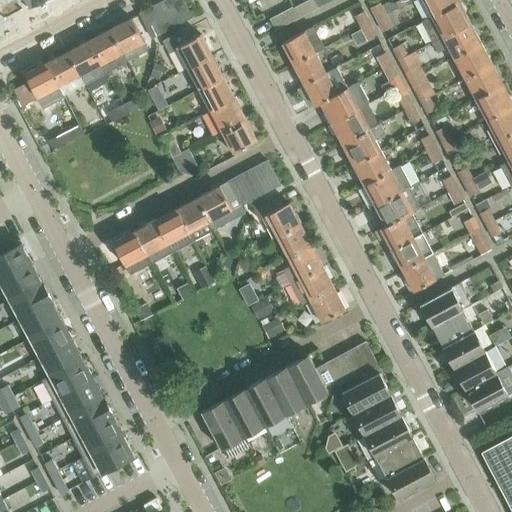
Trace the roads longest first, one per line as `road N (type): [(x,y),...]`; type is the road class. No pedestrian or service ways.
road 1 (residential): [(65,252),(291,134)]
road 2 (residential): [(155,420),(378,303)]
road 3 (residential): [(467,476),(378,303)]
road 4 (residential): [(155,420),(65,252)]
road 5 (residential): [(378,303),(291,134)]
road 6 (residential): [(291,134),(220,0)]
road 7 (residential): [(65,252),(0,129)]
road 8 (residential): [(112,0),(0,56)]
